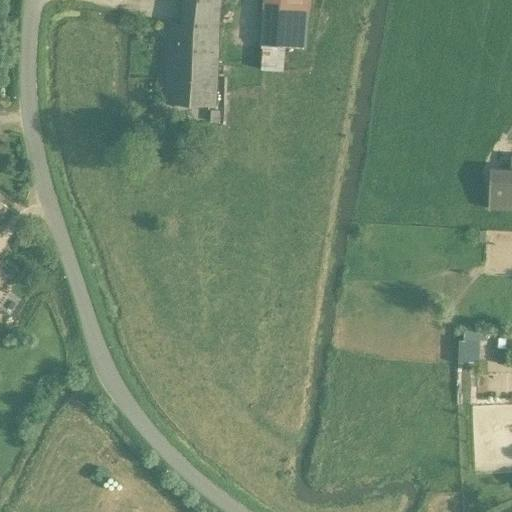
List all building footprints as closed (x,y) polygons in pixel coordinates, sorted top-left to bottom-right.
[(182,0),(180,21),(194,22),(194,28),(219,30),(221,0),(182,0)] [(307,11),(307,0),(262,0),(262,8),(307,11)] [(170,23),(166,103),(215,107),(219,30),(194,28),(194,22),(180,21),(180,25),(170,23)] [(220,111),(214,110),(211,110),(210,122),(214,122),(220,123),(220,111)] [(490,173),(488,209),(511,210),(511,174),(510,174),(490,173)] [(0,201),(0,200),(4,196),(0,193),(0,225),(12,211),(0,201)] [(505,349),(506,338),(498,338),(497,349),(505,349)]
